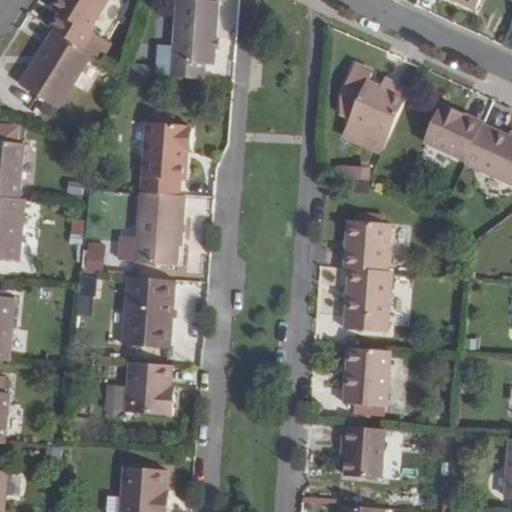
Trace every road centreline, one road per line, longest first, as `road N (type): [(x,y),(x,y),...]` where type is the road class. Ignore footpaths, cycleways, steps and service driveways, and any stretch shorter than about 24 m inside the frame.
road 1 (residential): [(247,0),(209,511)]
road 2 (residential): [(284,511),(320,0)]
road 3 (residential): [(361,0),(511,69)]
